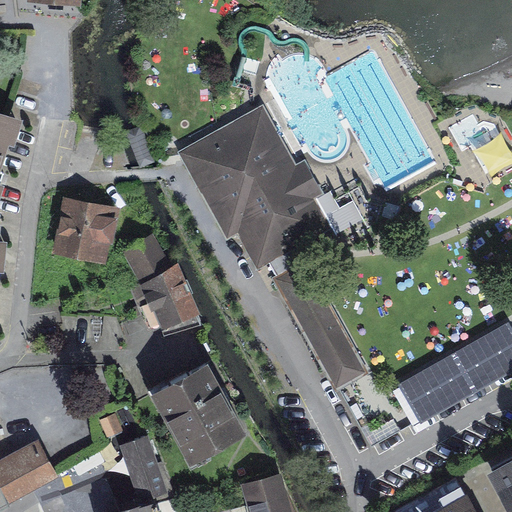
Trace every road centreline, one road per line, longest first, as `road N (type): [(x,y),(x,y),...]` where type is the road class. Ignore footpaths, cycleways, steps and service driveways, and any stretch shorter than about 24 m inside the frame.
road 1 (residential): [(161,172),(177,176),(246,278),(354,485),(360,511)]
road 2 (residential): [(12,360),(30,213),(52,123)]
road 3 (residential): [(12,360),(131,355),(201,328)]
